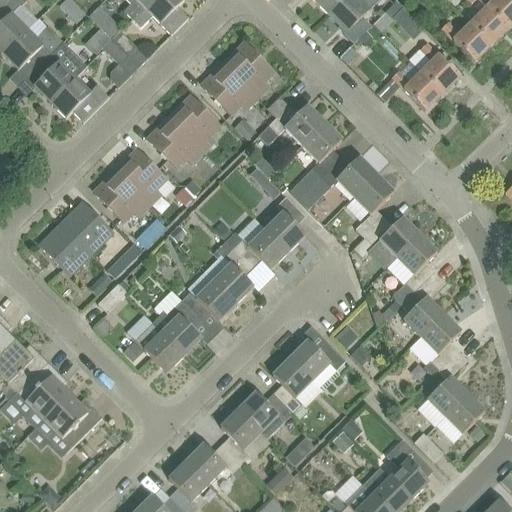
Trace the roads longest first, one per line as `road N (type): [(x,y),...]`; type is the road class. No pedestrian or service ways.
road 1 (residential): [(448,192),(253,0)]
road 2 (residential): [(57,174),(239,0)]
road 3 (residential): [(166,428),(317,277),(332,293)]
road 4 (residential): [(166,428),(0,262)]
road 5 (residential): [(509,321),(479,240),(448,192)]
